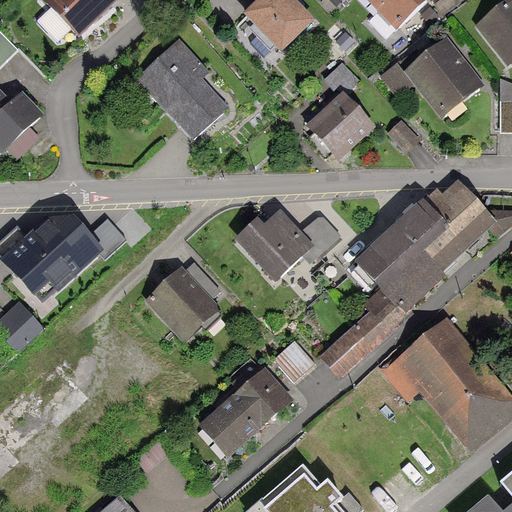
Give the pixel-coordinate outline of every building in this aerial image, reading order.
[(111,0),(51,0),(49,2),(79,34),(114,2),(111,0)] [(249,0),(254,4),(245,13),(254,23),(250,27),(271,49),(275,45),(281,50),(315,18),(297,0),(249,0)] [(368,0),(396,29),(427,0),(368,0)] [(440,0),(435,4),(443,15),(463,0),(440,0)] [(511,0),(508,0),(477,25),(507,63),(511,60),(511,61),(511,0)] [(0,31),(0,69),(19,50),(0,31)] [(446,37),(403,70),(415,85),(441,120),(484,87),(446,37)] [(179,39),(137,78),(194,138),(228,106),(202,78),(210,71),(179,39)] [(325,80),(339,95),(343,91),(347,96),(361,83),(344,63),(325,80)] [(399,99),(415,85),(403,70),(397,63),(381,77),(399,99)] [(511,83),(501,80),(500,132),(511,132),(511,83)] [(0,87),(0,152),(2,155),(44,114),(22,91),(12,100),(0,87)] [(339,95),(306,125),(339,161),(376,125),(347,96),(343,91),(339,95)] [(497,222),(458,180),(443,194),(437,187),(354,260),(406,314),(448,277),(444,272),(497,222)] [(314,250),(279,212),(239,248),(274,286),(314,250)] [(91,233),(74,214),(48,217),(26,236),(17,227),(0,241),(0,256),(34,294),(36,292),(44,301),(57,289),(58,292),(100,254),(105,249),(91,233)] [(306,235),(323,257),(345,239),(327,218),(306,235)] [(108,219),(91,233),(105,249),(100,254),(105,260),(127,241),(108,219)] [(221,308),(180,267),(143,305),(184,346),(221,308)] [(407,326),(381,298),(369,309),(374,314),(324,359),(345,382),(407,326)] [(21,302),(0,320),(0,331),(19,353),(45,330),(21,302)] [(511,396),(446,318),(384,371),(410,402),(420,394),(469,452),(511,415),(511,396)] [(279,362),(298,385),(319,367),(299,344),(279,362)] [(266,376),(205,425),(228,453),(289,404),(266,376)] [(344,511),(338,504),(344,499),(330,483),(324,488),(306,467),(253,511),(344,511)] [(511,511),(511,468),(498,480),(511,496),(511,503),(503,511),(488,493),(466,511),(511,511)] [(129,511),(121,502),(108,511),(129,511)]
